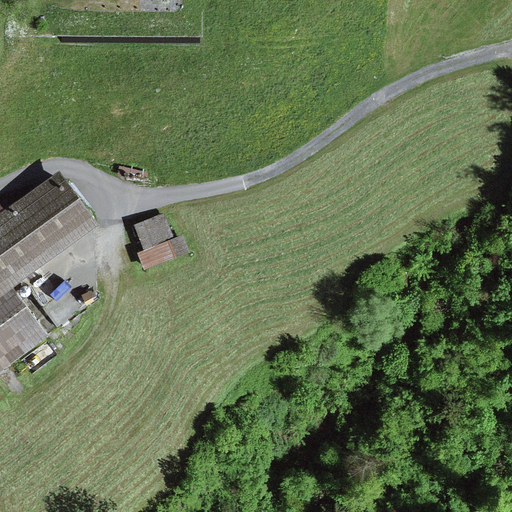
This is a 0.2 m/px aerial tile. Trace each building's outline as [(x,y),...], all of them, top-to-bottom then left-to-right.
[(0,371),(5,368),(53,333),(16,282),(103,219),(62,164),(4,206),(0,199),(0,371)] [(164,213),(136,224),(145,248),(173,237),(164,213)] [(184,233),(173,237),(145,248),(137,251),(144,269),(190,251),(184,233)] [(22,289),(23,290),(25,291),(26,291),(28,291),(30,290),(31,289),(32,288),(32,286),(32,284),(31,283),(29,281),(28,281),(26,281),(24,282),(23,283),(22,284),(22,286),(22,287),(22,289)] [(64,334),(65,336),(67,337),(69,338),(71,338),(73,338),(75,336),(76,335),(76,333),(76,331),(76,329),(74,328),(73,326),(71,326),(69,326),(67,327),(66,328),(64,330),(64,332),(64,334)]
